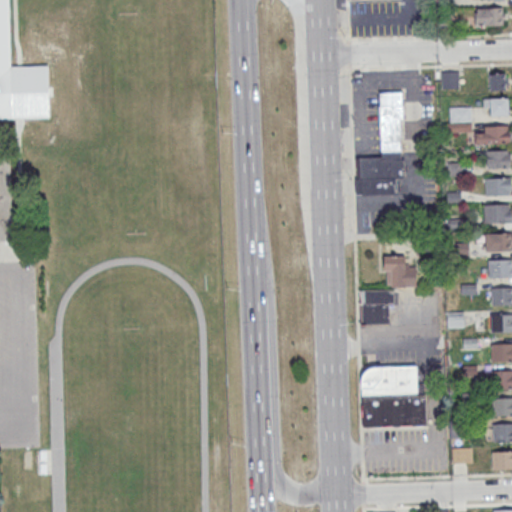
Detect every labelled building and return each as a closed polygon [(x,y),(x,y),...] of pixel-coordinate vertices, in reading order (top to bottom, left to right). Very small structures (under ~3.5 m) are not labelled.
[(0,0),(0,241),(11,241),(10,151),(0,151),(0,120),(50,119),(48,67),(18,68),(11,68),(9,0),(0,0)] [(475,9),(503,8),(503,26),(476,27),(475,9)] [(442,72),(443,90),(460,89),(460,72),(442,72)] [(490,74),(491,92),(507,91),(506,73),(490,74)] [(378,92),(380,156),(355,157),(356,194),(398,193),(397,178),(404,178),(402,91),(378,92)] [(483,100),(484,108),(491,108),(491,117),(509,117),(509,99),(483,100)] [(450,107),(450,122),(472,122),(472,107),(450,107)] [(444,123),(445,132),(473,131),(472,123),(444,123)] [(485,126),(486,134),(476,134),(477,145),(510,144),(510,126),(485,126)] [(487,151),(488,169),(511,169),(511,151),(487,151)] [(448,163),(463,162),(463,176),(448,177),(448,163)] [(486,178),(486,196),(510,196),(510,178),(486,178)] [(447,191),(462,191),(463,202),(447,202),(447,191)] [(511,204),(484,205),(485,223),(511,223),(511,204)] [(448,219),(463,218),(464,229),(448,229),(448,219)] [(511,233),(487,234),(487,253),(511,252),(511,233)] [(455,245),(471,245),(471,255),(456,256),(455,245)] [(406,286),(406,276),(418,276),(418,264),(406,264),(406,256),(384,256),(384,286),(406,286)] [(511,259),(489,260),(490,278),(511,277),(511,259)] [(462,284),(477,284),(477,294),(462,295),(462,284)] [(511,288),(492,288),(493,306),(511,306),(511,288)] [(393,303),(393,290),(361,290),(361,323),(388,323),(388,303),(393,303)] [(448,311),(464,310),(465,328),(449,329),(448,311)] [(511,314),(492,315),(492,333),(511,332),(511,314)] [(463,338),(478,338),(478,348),(463,349),(463,338)] [(511,344),(492,345),(493,363),(511,362),(511,344)] [(464,365),(478,365),(478,376),(464,376),(464,365)] [(421,366),(360,367),(362,426),(423,425),(421,366)] [(511,371),(492,372),(493,390),(511,389),(511,371)] [(464,392),(479,392),(479,403),(464,403),(464,392)] [(511,398),(494,398),(494,416),(511,416),(511,398)] [(451,420),(467,420),(467,437),(451,438),(451,420)] [(511,424),(493,424),(494,442),(511,442),(511,424)] [(452,448),(468,447),(469,465),(453,466),(452,448)] [(511,452),(494,453),(494,471),(511,470),(511,452)]
